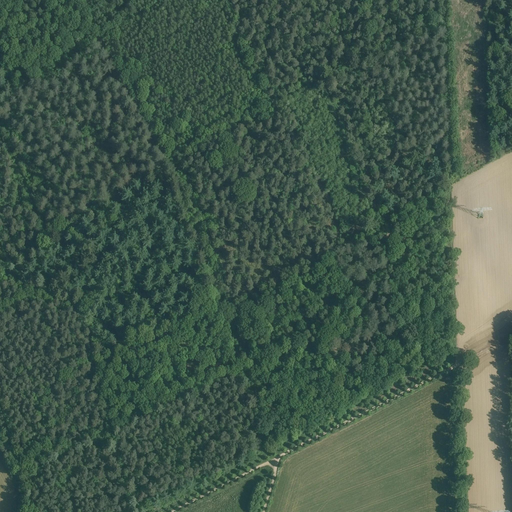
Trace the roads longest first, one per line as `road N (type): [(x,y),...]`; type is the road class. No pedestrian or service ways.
road 1 (track): [(279,457),(457,364)]
road 2 (track): [(457,364),(474,511)]
